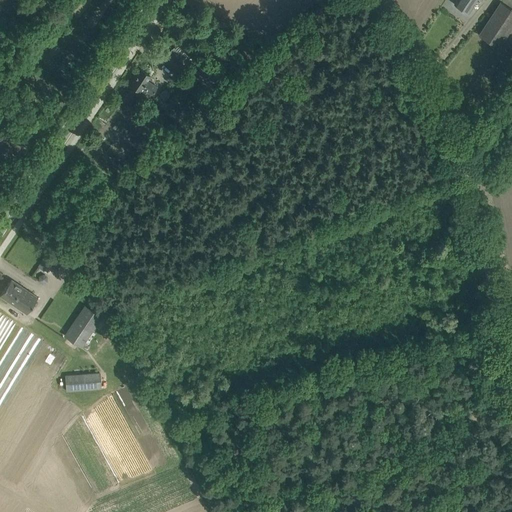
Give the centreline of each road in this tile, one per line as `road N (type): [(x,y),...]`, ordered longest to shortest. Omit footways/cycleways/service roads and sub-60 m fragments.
road 1 (unclassified): [(511,360),(455,141),(375,0)]
road 2 (secondary): [(0,226),(155,0)]
